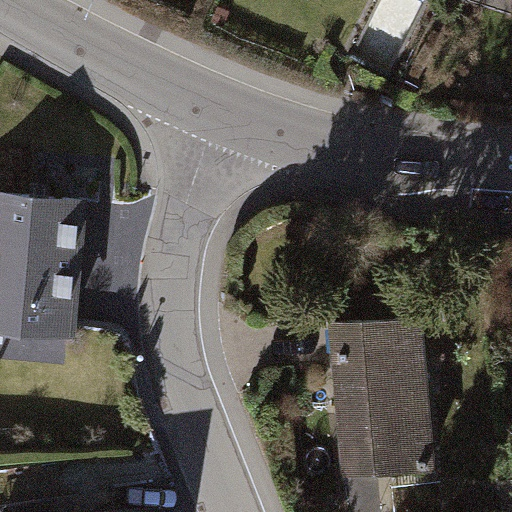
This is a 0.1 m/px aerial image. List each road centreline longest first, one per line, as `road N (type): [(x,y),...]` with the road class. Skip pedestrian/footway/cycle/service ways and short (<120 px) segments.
road 1 (residential): [(222,111),(189,204),(173,309),(186,383),(234,511)]
road 2 (tertiary): [(511,175),(369,155),(222,111)]
road 3 (tertiary): [(222,111),(6,0)]
